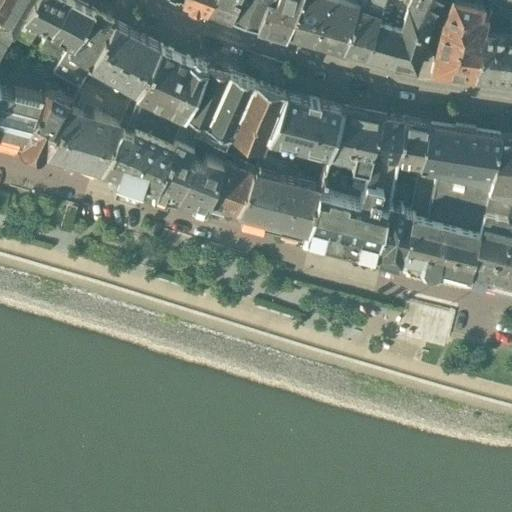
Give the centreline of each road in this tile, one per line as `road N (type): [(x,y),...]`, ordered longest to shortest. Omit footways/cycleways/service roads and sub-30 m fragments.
road 1 (residential): [(509,305),(0,162)]
road 2 (residential): [(130,0),(305,66),(417,94),(511,102)]
